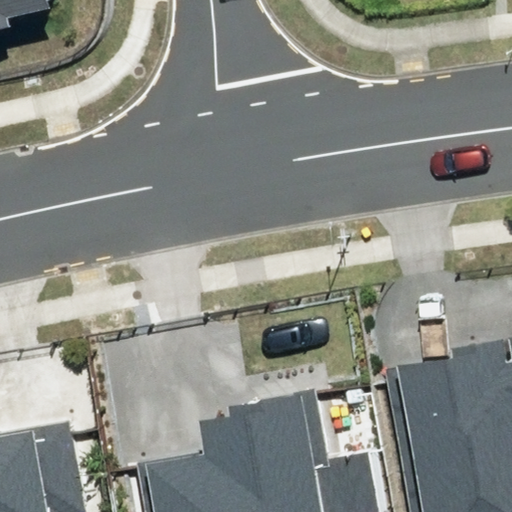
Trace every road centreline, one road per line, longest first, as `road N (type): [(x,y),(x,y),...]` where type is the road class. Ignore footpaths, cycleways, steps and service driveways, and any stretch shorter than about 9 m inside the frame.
road 1 (residential): [(511,117),(228,171)]
road 2 (residential): [(228,171),(0,209)]
road 3 (residential): [(211,0),(228,171)]
